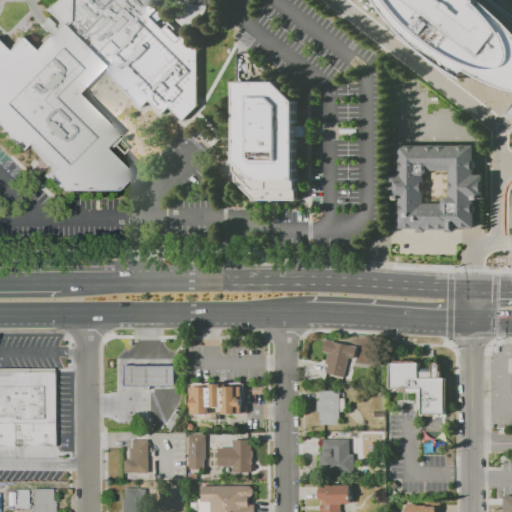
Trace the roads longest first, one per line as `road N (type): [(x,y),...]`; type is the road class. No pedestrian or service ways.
road 1 (primary): [(474,285),(231,279)]
road 2 (residential): [(474,285),(473,511)]
road 3 (residential): [(285,312),(286,511)]
road 4 (residential): [(92,312),(92,511)]
road 5 (primary): [(92,312),(285,312)]
road 6 (primary): [(316,311),(472,322)]
